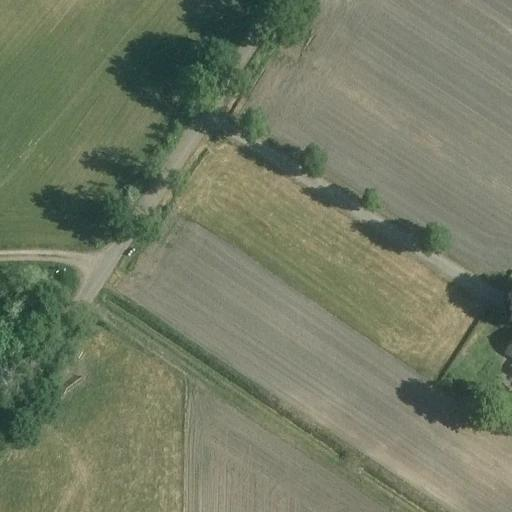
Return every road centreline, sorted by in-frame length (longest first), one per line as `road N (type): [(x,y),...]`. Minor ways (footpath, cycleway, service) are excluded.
road 1 (unclassified): [(0,419),(274,0)]
road 2 (track): [(389,511),(81,298)]
road 3 (track): [(202,112),(511,307)]
